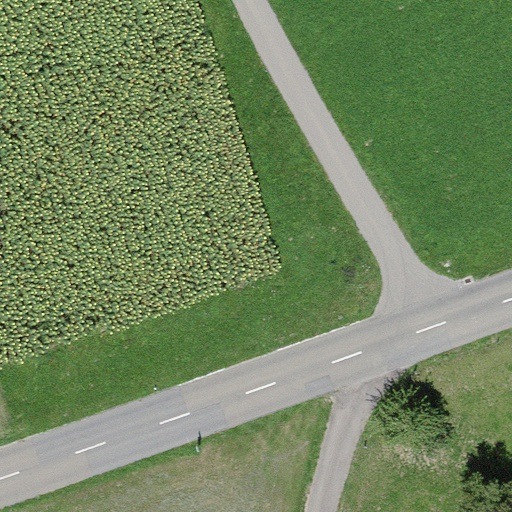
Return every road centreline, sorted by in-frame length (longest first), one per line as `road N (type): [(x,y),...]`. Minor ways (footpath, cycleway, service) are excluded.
road 1 (tertiary): [(0,479),(511,301)]
road 2 (track): [(428,329),(410,282),(251,0)]
road 3 (track): [(357,354),(357,399),(325,511)]
